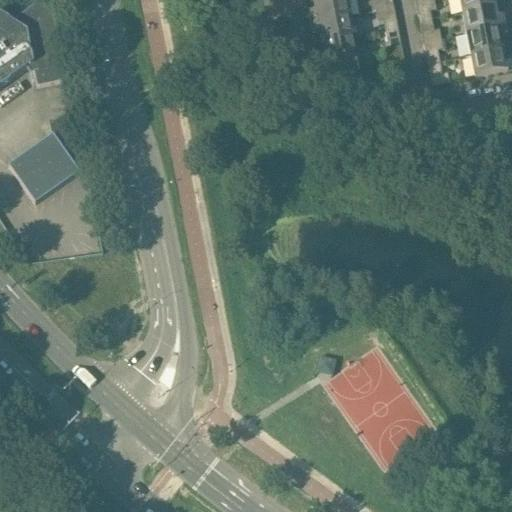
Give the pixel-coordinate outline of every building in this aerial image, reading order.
[(311,27),(351,19),(346,0),(331,0),(313,4),(315,14),(309,15),(311,27)] [(434,0),(427,1),(415,4),(417,17),(430,14),(436,13),(434,0)] [(458,0),(462,17),(495,10),(494,1),(498,0),(458,0)] [(0,91),(31,70),(33,69),(37,90),(67,84),(50,2),(46,1),(11,26),(0,19),(0,91)] [(497,20),(495,10),(462,17),(466,38),(506,31),(503,18),(497,20)] [(417,17),(419,25),(431,23),(430,14),(417,17)] [(351,19),(311,27),(314,39),(319,38),(321,48),(355,41),(351,19)] [(398,33),(396,21),(383,24),(385,35),(398,33)] [(421,34),(433,31),(431,23),(419,25),(421,34)] [(436,44),(433,31),(421,34),(423,47),(436,44)] [(466,38),(470,60),(504,53),(502,43),(508,42),(506,31),(466,38)] [(385,35),(387,46),(400,44),(398,33),(385,35)] [(359,62),(355,41),(321,48),(323,56),(317,58),(319,70),(359,62)] [(511,74),(511,63),(511,61),(505,62),(504,53),(470,60),(475,82),(511,74)] [(426,59),(427,68),(440,66),(438,57),(426,59)] [(327,80),(330,91),(363,84),(359,62),(319,70),(322,81),(327,80)] [(406,76),(404,64),(391,66),(393,78),(406,76)] [(429,76),(441,74),(440,66),(427,68),(429,76)] [(441,74),(429,76),(432,89),(444,86),(441,74)] [(83,159),(75,120),(49,126),(51,136),(52,140),(9,170),(35,208),(79,177),(73,167),(82,160),(83,159)]
